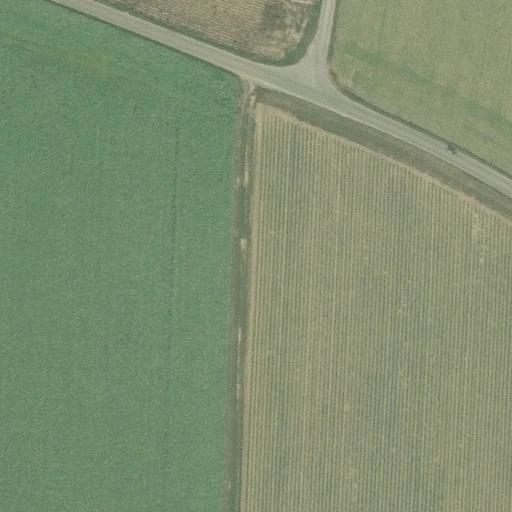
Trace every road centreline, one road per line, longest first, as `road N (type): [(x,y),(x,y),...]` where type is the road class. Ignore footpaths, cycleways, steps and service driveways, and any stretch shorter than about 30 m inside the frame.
road 1 (track): [(245,71),(230,511)]
road 2 (unclassified): [(61,0),(311,96)]
road 3 (unclassified): [(311,96),(511,192)]
